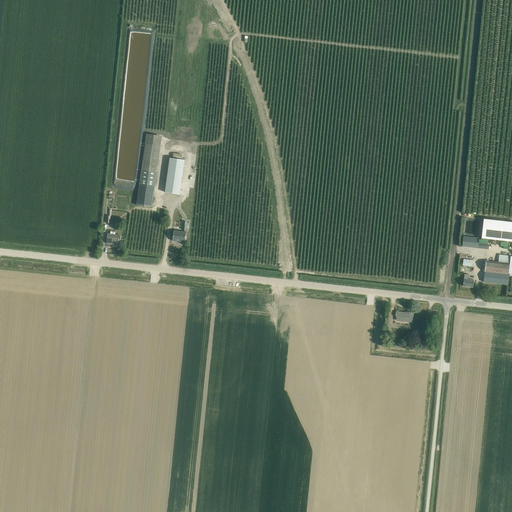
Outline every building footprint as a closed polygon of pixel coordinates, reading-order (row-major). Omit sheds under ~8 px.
[(142,168),(137,204),(152,206),(156,175),(158,161),(162,136),(147,134),(144,159),(142,168)] [(180,195),(185,160),(170,158),(165,193),(180,195)] [(511,222),(484,219),(482,238),(511,241),(511,222)] [(185,232),(187,221),(183,221),(182,230),(184,230),(183,231),(173,230),(172,241),(185,242),(186,232),(185,232)] [(119,244),(120,235),(110,234),(109,236),(107,236),(106,243),(111,244),(111,243),(119,244)] [(478,243),(479,238),(463,236),(462,246),(488,249),(488,244),(478,243)] [(511,273),(511,256),(499,255),(499,261),(486,260),(486,264),(484,281),(508,284),(509,273),(511,273)] [(465,274),(463,286),(473,287),(473,280),(468,279),(469,274),(465,274)] [(412,322),(413,313),(406,313),(397,312),(396,316),(398,316),(397,320),(412,322)] [(427,344),(428,331),(420,331),(419,343),(427,344)]
